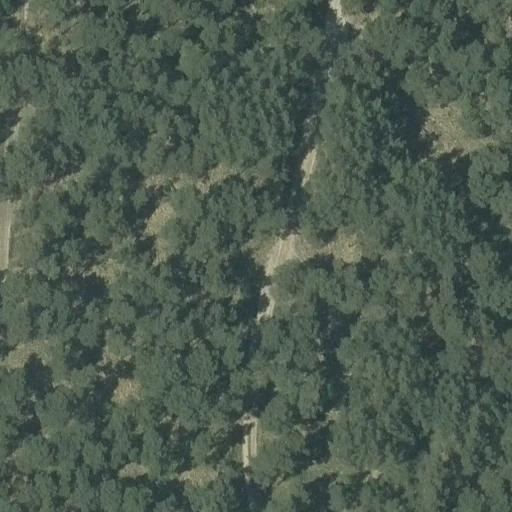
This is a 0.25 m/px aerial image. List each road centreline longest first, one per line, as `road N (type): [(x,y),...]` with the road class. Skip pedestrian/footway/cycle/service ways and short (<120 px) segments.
road 1 (track): [(259,511),(281,332),(345,0)]
road 2 (track): [(0,256),(23,0)]
